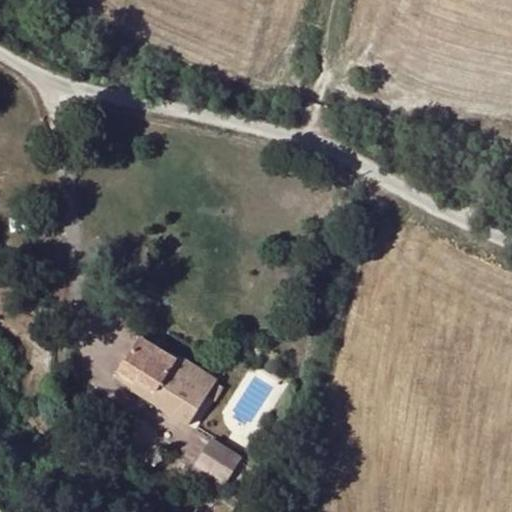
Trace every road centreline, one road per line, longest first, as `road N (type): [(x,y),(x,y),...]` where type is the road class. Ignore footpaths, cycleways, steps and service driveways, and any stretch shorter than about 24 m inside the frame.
road 1 (residential): [(511,240),(331,147),(63,81),(0,51)]
road 2 (track): [(338,0),(306,138)]
